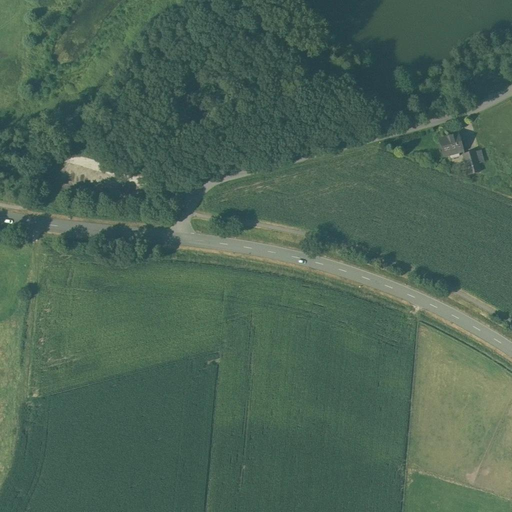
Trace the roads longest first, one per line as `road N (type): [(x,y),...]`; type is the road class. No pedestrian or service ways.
road 1 (unclassified): [(181,237),(187,208),(203,188),(463,115),(511,91)]
road 2 (tertiary): [(181,237),(376,281),(511,348)]
road 3 (tertiary): [(0,217),(181,237)]
